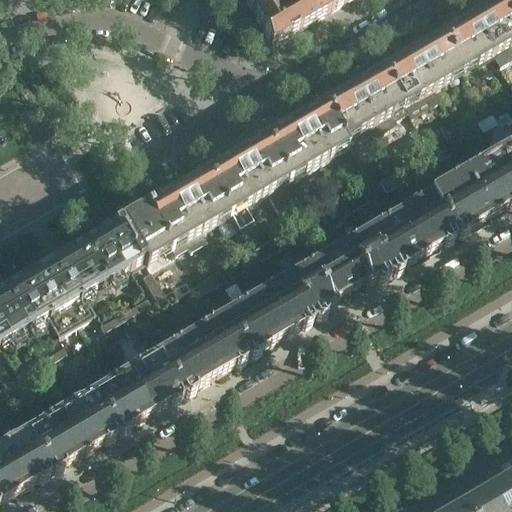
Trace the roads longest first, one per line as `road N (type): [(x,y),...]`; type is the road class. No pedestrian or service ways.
road 1 (residential): [(57,511),(511,247)]
road 2 (residential): [(0,42),(104,18),(263,94),(443,0)]
road 3 (tertiary): [(511,328),(197,511)]
road 4 (tertiary): [(271,511),(511,371)]
